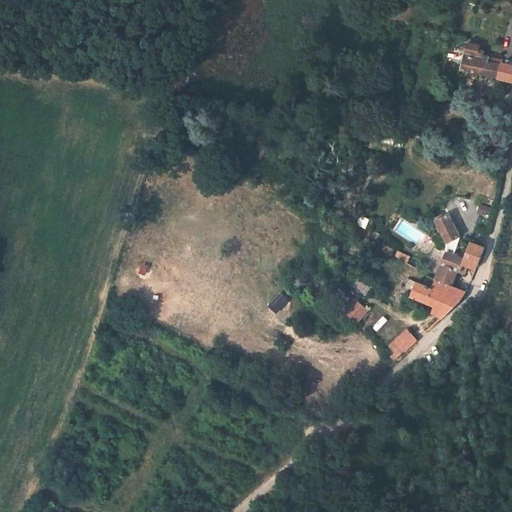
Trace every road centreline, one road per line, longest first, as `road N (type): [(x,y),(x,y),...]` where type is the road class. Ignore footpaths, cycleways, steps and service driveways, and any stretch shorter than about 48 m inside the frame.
road 1 (unclassified): [(396,372),(469,305),(497,242),(511,145)]
road 2 (track): [(233,511),(396,372)]
